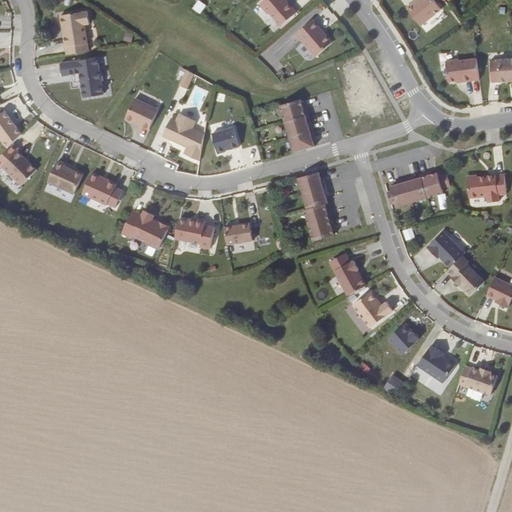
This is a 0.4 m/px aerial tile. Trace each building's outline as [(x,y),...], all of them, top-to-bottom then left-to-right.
[(198,0),(192,9),(201,15),(207,5),(198,0)] [(270,12),(282,26),(297,12),(286,0),(284,0),(285,0),(284,0),(264,0),(260,4),(269,13),(270,12)] [(419,25),(440,9),(432,0),(418,0),(413,4),(411,2),(405,7),(419,25)] [(65,25),(66,31),(64,31),(68,52),(90,48),(86,22),(90,21),(88,9),(61,13),(63,25),(65,25)] [(316,57),(333,42),(325,33),(324,34),(320,30),(321,28),(313,19),(297,34),(316,57)] [(490,80),(511,78),(511,64),(511,56),(488,57),(490,80)] [(100,57),(63,62),(64,74),(76,73),(82,72),(83,80),(85,96),(105,93),(100,57)] [(475,59),(457,61),(457,59),(445,61),(447,81),(455,81),(461,80),(461,81),(478,80),(475,59)] [(186,68),(179,83),(187,87),(194,72),(186,68)] [(142,123),(150,126),(159,107),(136,96),(126,115),(134,119),(135,117),(143,121),(142,123)] [(280,103),(284,119),(305,113),(308,112),(306,105),(303,106),(302,102),(300,97),(280,103)] [(0,131),(10,146),(24,133),(7,110),(0,114),(0,131)] [(202,152),(205,132),(193,126),(197,119),(181,111),(177,119),(172,116),(164,134),(183,143),(184,141),(187,143),(187,145),(202,152)] [(284,119),(289,134),(313,127),(311,120),(307,121),(306,118),(305,113),(284,119)] [(240,144),(234,125),(213,131),(219,151),(226,148),(240,144)] [(289,134),(294,150),(314,144),(313,139),(312,135),(315,134),(313,127),(289,134)] [(3,163),(23,182),(37,167),(30,160),(29,161),(23,155),(24,154),(18,148),(3,163)] [(75,191),(84,172),(77,168),(76,170),(71,168),(72,166),(65,163),(66,162),(58,159),(49,179),(75,191)] [(298,174),(302,190),(326,183),(324,177),(321,178),(318,168),(298,174)] [(426,170),(419,172),(420,175),(426,195),(442,191),(440,186),(448,184),(444,171),(437,173),(436,170),(430,172),(427,173),(426,170)] [(101,175),(93,172),(84,191),(108,202),(109,201),(117,204),(124,188),(116,185),(117,182),(109,179),(101,175)] [(465,176),(467,195),(485,193),(486,199),(497,198),(496,192),(505,191),(503,172),(494,172),(494,174),(487,175),(487,173),(475,174),(473,172),(466,173),(465,176)] [(410,174),(404,176),(411,200),(426,195),(420,175),(415,176),(411,177),(410,174)] [(394,200),(395,204),(411,200),(404,176),(397,178),(398,181),(395,182),(389,184),(390,188),(394,200)] [(302,190),(307,206),(324,201),(327,200),(325,191),(328,190),(326,183),(302,190)] [(307,206),(304,206),(308,222),(332,215),(330,209),(327,209),(326,206),(324,201),(307,206)] [(168,223),(160,219),(158,220),(152,218),(153,216),(155,213),(145,208),(143,212),(134,208),(123,230),(132,235),(133,232),(159,245),(169,226),(168,223)] [(332,215),(308,222),(313,237),(333,231),(332,226),(330,222),(334,222),(332,215)] [(189,218),(180,216),(176,235),(201,240),(200,243),(210,245),(215,224),(205,222),(205,221),(204,219),(197,217),(194,219),(189,218)] [(225,225),(228,241),(253,238),(251,221),(225,225)] [(441,227),(425,243),(436,254),(438,252),(449,263),(463,249),(441,227)] [(412,228),(403,231),(406,241),(415,238),(412,228)] [(358,266),(353,257),(350,259),(345,250),(329,259),(347,292),(365,282),(361,274),(358,274),(355,268),(357,267),(358,266)] [(484,277),(466,259),(451,274),(458,281),(459,280),(470,291),(484,277)] [(511,281),(493,273),(485,291),(494,295),(498,296),(497,298),(506,303),(511,289),(511,281)] [(369,289),(352,301),(369,324),(392,307),(385,298),(381,302),(379,303),(375,298),(376,295),(372,289),(369,289)] [(443,377),(455,360),(454,357),(450,354),(447,355),(445,355),(441,353),(442,351),(444,349),(431,340),(418,361),(443,377)] [(464,362),(458,380),(490,391),(496,372),(489,369),(490,367),(479,364),(479,366),(471,363),(471,364),(464,362)] [(393,370),(385,383),(397,392),(406,379),(393,370)]
